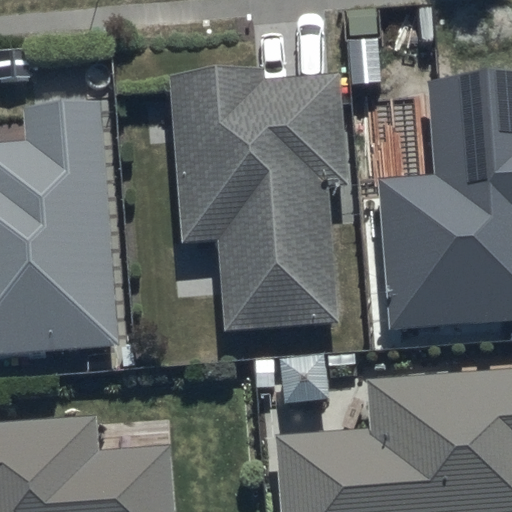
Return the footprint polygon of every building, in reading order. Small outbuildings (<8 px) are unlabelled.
[(264,68),(168,75),(180,243),(216,240),(223,332),(339,323),(328,186),(348,184),(340,74),(265,80),(264,68)] [(511,75),(426,81),(433,176),(376,180),(387,330),(511,321),(511,75)] [(100,99),(22,104),(25,141),(0,143),(0,354),(118,346),(100,99)] [(511,511),(511,366),(365,377),(368,431),(277,437),(281,511),(511,511)] [(96,416),(0,422),(0,511),(172,511),(168,446),(98,451),(96,416)]
